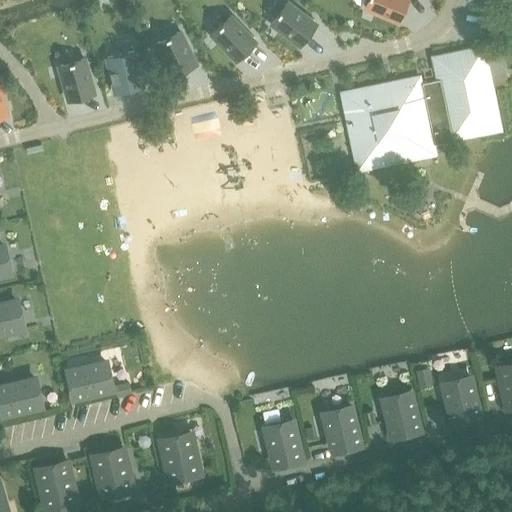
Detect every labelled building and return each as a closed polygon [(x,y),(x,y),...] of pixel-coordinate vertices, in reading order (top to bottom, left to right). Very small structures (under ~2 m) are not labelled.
[(403,0),(366,0),(363,9),(397,21),(403,0)] [(284,9),(268,26),(300,54),(316,34),(284,9)] [(235,24),(214,36),(239,66),(260,52),(235,24)] [(183,42),(159,49),(169,82),(193,76),(183,42)] [(420,82),(419,76),(394,81),(395,88),(389,89),(387,82),(342,92),(358,169),(435,153),(433,144),(453,140),(452,136),(499,127),(483,47),(434,57),(439,79),(420,82)] [(115,92),(143,86),(134,50),(106,56),(115,92)] [(168,158),(152,163),(159,190),(175,186),(168,158)] [(42,167),(21,174),(29,196),(50,190),(42,167)] [(3,245),(0,245),(0,274),(9,272),(3,245)] [(16,299),(0,303),(0,331),(22,327),(16,299)] [(75,323),(92,321),(91,311),(74,314),(75,323)] [(511,359),(493,364),(504,412),(511,410),(511,359)] [(111,388),(105,361),(69,369),(75,397),(111,388)] [(433,382),(430,366),(417,369),(421,385),(433,382)] [(471,376),(443,382),(452,420),(479,413),(471,376)] [(0,396),(4,413),(40,405),(34,377),(0,385),(0,396)] [(114,384),(117,395),(132,390),(129,380),(114,384)] [(378,396),(389,440),(424,431),(413,387),(378,396)] [(329,454),(364,445),(354,401),(319,410),(329,454)] [(364,411),(367,423),(375,421),(372,409),(364,411)] [(260,424),(270,468),(307,459),(296,415),(260,424)] [(312,426),(305,427),(308,437),(315,435),(312,426)] [(156,436),(166,484),(205,476),(195,428),(156,436)] [(88,452),(99,499),(137,490),(126,443),(88,452)] [(32,466),(43,511),(48,511),(82,504),(70,457),(32,466)] [(0,511),(11,511),(1,474),(0,474),(0,511)] [(150,496),(153,507),(165,504),(163,493),(150,496)]
